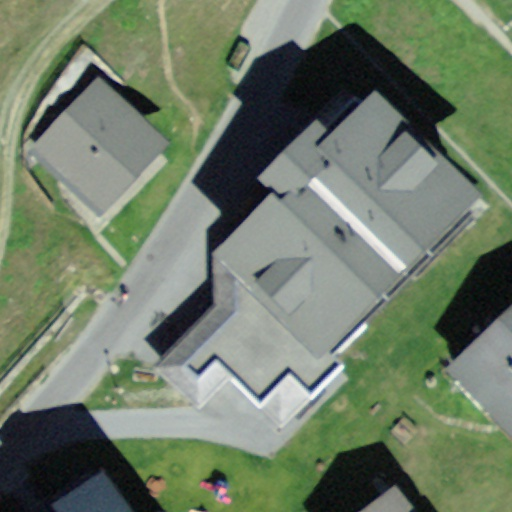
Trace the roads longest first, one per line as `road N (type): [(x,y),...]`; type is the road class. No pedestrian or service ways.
road 1 (residential): [(305,0),(228,157),(147,283),(0,461)]
road 2 (residential): [(94,0),(45,43),(6,110),(0,186)]
